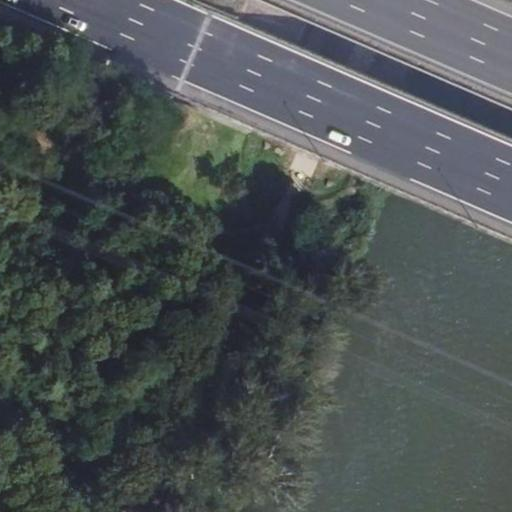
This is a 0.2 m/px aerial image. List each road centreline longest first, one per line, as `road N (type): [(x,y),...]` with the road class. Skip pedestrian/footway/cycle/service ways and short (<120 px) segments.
road 1 (motorway): [(77,0),(511,188)]
road 2 (unclassified): [(291,166),(370,0)]
road 3 (motorway): [(511,57),(378,0)]
